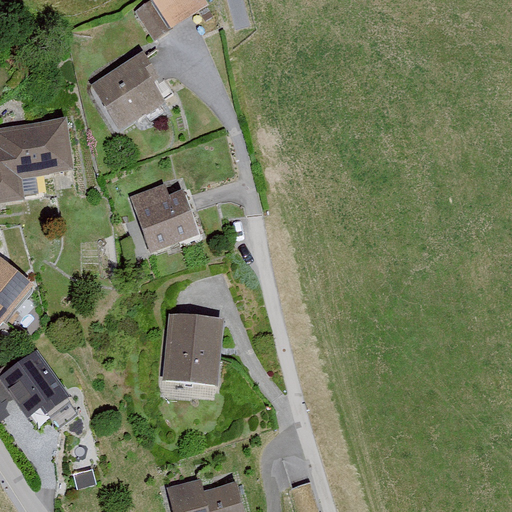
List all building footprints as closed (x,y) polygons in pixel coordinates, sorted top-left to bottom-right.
[(162,0),(156,5),(177,35),(197,21),(215,9),(209,0),(162,0)] [(160,47),(177,35),(156,5),(139,16),(160,47)] [(123,139),(172,109),(159,87),(152,76),(159,72),(149,57),(94,91),(123,139)] [(0,210),(27,207),(24,187),(77,181),(70,124),(0,132),(0,210)] [(204,236),(196,213),(191,196),(174,201),(170,189),(135,201),(152,253),(204,236)] [(0,326),(35,285),(0,255),(0,326)] [(228,333),(230,322),(182,316),(174,315),(166,381),(222,388),(228,333)] [(37,357),(2,382),(32,423),(67,398),(37,357)] [(172,492),(176,511),(254,511),(246,476),(172,492)]
